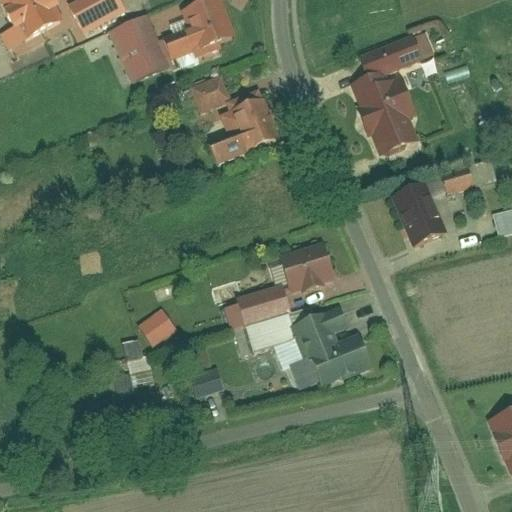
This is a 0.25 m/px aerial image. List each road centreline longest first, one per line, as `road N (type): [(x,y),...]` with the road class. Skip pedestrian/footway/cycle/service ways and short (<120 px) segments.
road 1 (unclassified): [(0,486),(422,391)]
road 2 (residential): [(284,0),(287,72),(422,391)]
road 3 (residential): [(422,391),(474,511)]
